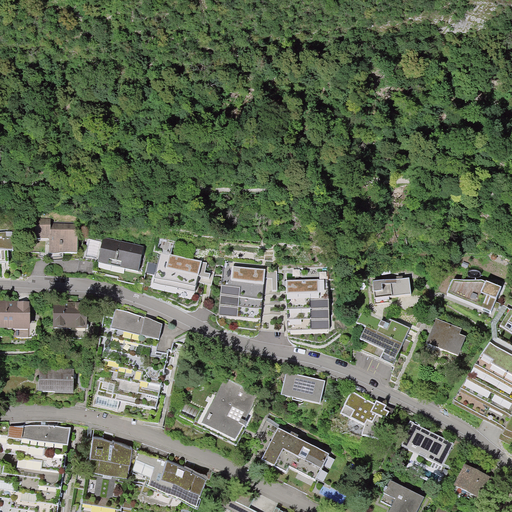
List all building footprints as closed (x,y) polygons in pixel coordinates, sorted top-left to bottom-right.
[(43,265),(72,266),(73,243),(53,237),(48,237),(48,232),(33,232),(33,247),(43,248),(43,265)] [(5,262),(9,262),(8,240),(0,239),(0,273),(5,274),(5,262)] [(133,290),(141,292),(148,261),(142,250),(86,239),(80,265),(92,269),(89,279),(114,286),(113,290),(131,295),(133,290)] [(161,251),(154,283),(195,293),(199,275),(209,278),(210,275),(205,274),(208,262),(161,251)] [(224,267),(219,315),(261,318),(264,278),(264,270),(224,267)] [(287,330),(331,330),(330,268),(286,269),(287,330)] [(277,272),(264,270),(264,278),(272,279),(272,292),(277,291),(277,272)] [(374,298),(414,293),(412,276),(372,281),(374,298)] [(495,304),(501,290),(481,282),(453,282),(447,296),(491,314),(495,304)] [(0,328),(30,329),(30,302),(0,301),(0,328)] [(54,327),(87,328),(88,304),(55,303),(54,327)] [(357,350),(394,366),(411,327),(364,307),(356,325),(366,329),(357,350)] [(156,351),(163,324),(145,317),(116,308),(96,395),(156,409),(168,353),(156,351)] [(511,311),(501,326),(511,333),(511,311)] [(427,345),(457,357),(466,337),(460,335),(462,330),(438,320),(427,345)] [(511,416),(511,355),(490,344),(453,402),(507,429),(511,416)] [(39,391),(73,392),(74,369),(39,369),(39,391)] [(281,394),(319,403),(324,382),(286,373),(281,394)] [(201,428),(237,445),(261,393),(225,376),(201,428)] [(348,431),(378,441),(390,408),(351,394),(342,416),(352,420),(348,431)] [(401,447),(442,465),(454,439),(412,421),(401,447)] [(57,511),(71,427),(10,427),(6,454),(0,453),(0,511),(57,511)] [(314,482),(328,453),(278,429),(260,464),(285,476),(288,469),(314,482)] [(122,511),(133,445),(94,432),(82,511),(122,511)] [(191,511),(202,485),(207,474),(141,448),(134,466),(138,468),(131,490),(136,493),(133,511),(191,511)] [(493,502),(502,481),(465,465),(456,485),(493,502)] [(387,511),(415,511),(423,498),(389,481),(379,501),(390,507),(387,511)] [(219,511),(278,511),(230,490),(219,511)]
